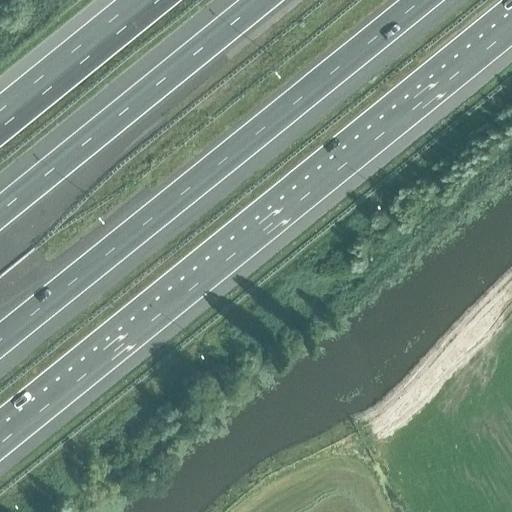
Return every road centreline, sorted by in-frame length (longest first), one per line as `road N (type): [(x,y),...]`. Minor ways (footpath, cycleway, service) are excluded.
road 1 (motorway): [(0,437),(511,19)]
road 2 (motorway): [(0,340),(420,0)]
road 3 (motorway): [(261,0),(0,212)]
road 4 (motorway): [(142,0),(0,116)]
